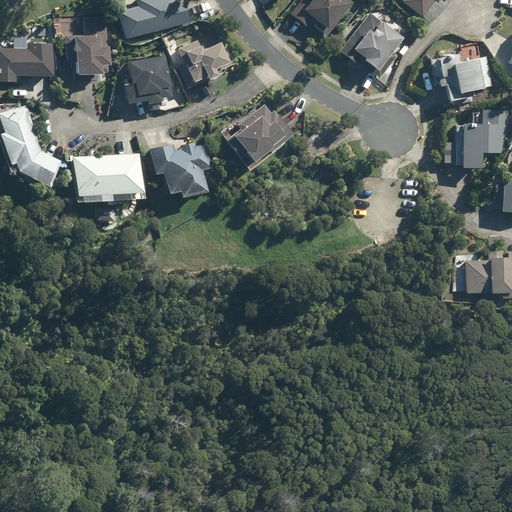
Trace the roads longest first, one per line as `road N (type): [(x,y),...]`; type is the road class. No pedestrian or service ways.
road 1 (residential): [(276,60),(239,97),(211,108),(127,124),(67,120)]
road 2 (residential): [(511,228),(473,219),(390,131)]
road 3 (residential): [(390,131),(405,63),(439,24),(473,10)]
road 4 (residential): [(390,131),(276,60)]
